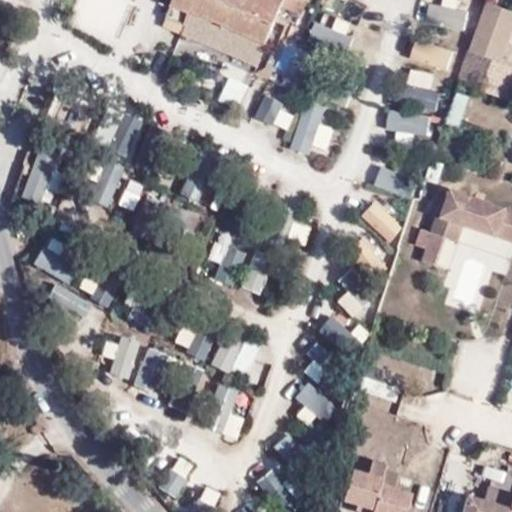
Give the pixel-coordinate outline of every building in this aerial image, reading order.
[(124,31),(132,0),(81,0),(76,17),(124,31)] [(285,0),(171,0),(174,1),(167,18),(186,26),(182,34),(259,67),(285,0)] [(461,27),(466,0),(436,0),(432,22),(461,27)] [(511,66),(503,64),(506,57),(511,39),(511,11),(497,5),(498,0),(488,0),(459,80),(510,101),(511,94),(511,66)] [(164,26),(182,34),(186,26),(167,18),(164,26)] [(448,69),(454,49),(415,37),(409,58),(448,69)] [(511,59),(506,57),(503,64),(511,66),(511,59)] [(419,71),(410,102),(435,109),(440,91),(430,89),(434,75),(419,71)] [(348,104),(353,86),(316,75),(311,94),(348,104)] [(270,128),(286,97),(266,86),(250,117),(270,128)] [(455,90),(446,123),(461,127),(470,94),(455,90)] [(311,154),(327,107),(307,100),(291,148),(311,154)] [(386,127),(427,136),(431,116),(390,107),(386,127)] [(37,146),(19,197),(39,204),(57,152),(37,146)] [(104,161),(88,197),(106,205),(122,169),(104,161)] [(384,164),(375,182),(409,198),(418,180),(384,164)] [(511,210),(453,191),(444,216),(439,214),(432,234),(446,238),(458,242),(464,224),(511,240),(511,210)] [(360,215),(387,242),(403,226),(375,199),(360,215)] [(436,267),(446,238),(432,234),(423,262),(436,267)] [(234,275),(244,252),(224,244),(214,267),(234,275)] [(353,262),(371,273),(381,255),(364,245),(353,262)] [(41,248),(34,264),(68,279),(75,264),(41,248)] [(261,293),(271,254),(251,249),(242,289),(261,293)] [(92,299),(107,305),(115,283),(100,278),(92,299)] [(368,299),(353,284),(337,299),(352,314),(368,299)] [(348,345),(359,325),(346,317),(335,338),(348,345)] [(186,351),(205,357),(216,325),(197,318),(186,351)] [(242,377),(257,347),(225,331),(210,361),(242,377)] [(128,378),(139,339),(120,334),(108,373),(128,378)] [(132,382),(151,389),(166,352),(147,345),(132,382)] [(316,413),(329,397),(307,380),(295,395),(316,413)] [(235,435),(241,417),(228,412),(237,388),(216,381),(201,423),(235,435)] [(286,431),(270,444),(285,461),(301,448),(286,431)] [(178,495),(191,460),(175,454),(162,488),(178,495)] [(383,474),(354,464),(343,501),(372,511),(381,481),(383,474)] [(403,511),(411,490),(381,481),(372,511),(373,511),(403,511)] [(507,511),(511,498),(511,493),(488,486),(483,502),(467,497),(462,511),(507,511)]
